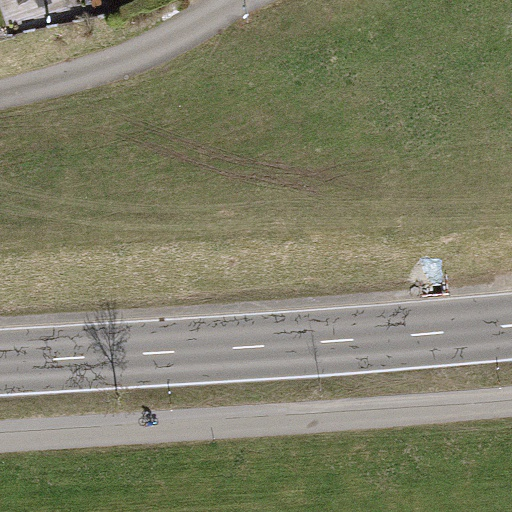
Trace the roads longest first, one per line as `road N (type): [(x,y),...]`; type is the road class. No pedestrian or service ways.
road 1 (secondary): [(0,362),(511,326)]
road 2 (residential): [(0,97),(120,66),(242,0)]
